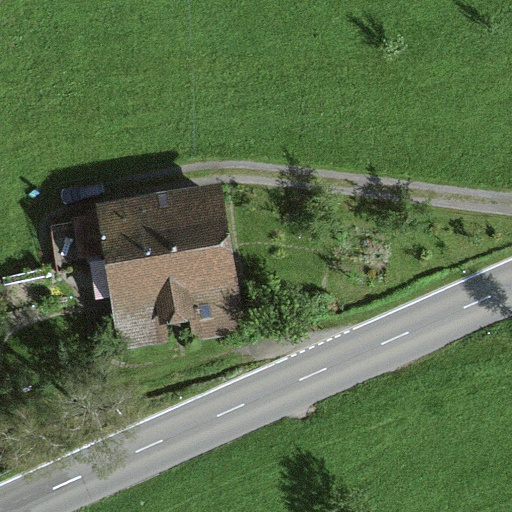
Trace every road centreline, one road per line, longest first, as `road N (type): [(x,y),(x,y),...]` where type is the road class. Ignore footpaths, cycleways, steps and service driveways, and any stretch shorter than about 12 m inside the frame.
road 1 (tertiary): [(4,511),(511,287)]
road 2 (track): [(75,198),(236,171),(511,205)]
